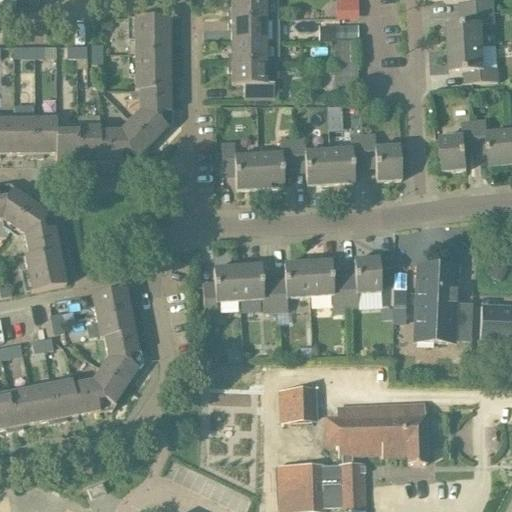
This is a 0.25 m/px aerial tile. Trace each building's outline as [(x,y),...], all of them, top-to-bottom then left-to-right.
[(227,22),(265,22),(265,0),(246,0),(231,0),(231,14),(227,14),(227,22)] [(360,0),(339,0),(339,21),(360,21),(360,0)] [(461,16),(494,14),(493,1),(480,2),(480,0),(445,0),(446,5),(460,4),(461,16)] [(449,52),(483,50),(482,27),(495,26),(494,14),(461,16),(462,27),(447,28),(449,52)] [(134,39),(169,39),(169,20),(134,21),(134,39)] [(231,44),(279,44),(278,22),(265,22),(227,22),(227,31),(231,31),(231,44)] [(169,39),(134,39),(134,57),(169,57),(169,39)] [(354,66),(355,42),(337,41),(335,65),(354,66)] [(227,66),(266,66),(278,65),(279,65),(279,44),(231,44),(231,57),(227,57),(227,66)] [(102,57),(102,48),(91,48),(91,58),(102,57)] [(33,62),(33,50),(23,50),(23,62),(33,62)] [(33,62),(43,61),(43,50),(33,50),(33,62)] [(77,61),(77,50),(66,50),(66,61),(77,61)] [(77,61),(86,61),(86,50),(77,50),(77,61)] [(485,72),(483,50),(449,52),(450,76),(465,75),(466,87),(499,85),(498,71),(485,72)] [(102,57),(91,58),(91,67),(102,67),(102,57)] [(169,57),(134,57),(134,75),(169,75),(169,57)] [(227,66),(227,74),(231,74),(231,88),(243,88),(243,103),(278,102),(278,65),(266,66),(227,66)] [(169,75),(134,75),(135,94),(139,94),(169,93),(169,75)] [(169,93),(139,94),(139,114),(170,114),(169,93)] [(129,124),(140,135),(151,145),(166,130),(168,132),(172,127),(172,120),(170,120),(170,114),(139,114),(129,124)] [(0,122),(0,157),(13,157),(12,122),(0,122)] [(12,122),(13,157),(26,157),(26,161),(34,160),(34,122),(12,122)] [(34,122),(34,160),(43,160),(43,157),(55,157),(55,165),(56,165),(56,130),(56,122),(34,122)] [(474,124),(477,158),(489,156),(490,171),(511,168),(511,153),(510,134),(488,136),(487,123),(474,124)] [(120,134),(120,164),(126,164),(126,167),(134,167),(138,162),(137,160),(151,145),(140,135),(129,124),(120,134)] [(474,124),(462,126),(463,139),(439,141),(443,175),(468,173),(466,159),(477,158),(474,124)] [(56,130),(56,165),(69,165),(69,168),(78,168),(77,130),(56,130)] [(77,130),(78,168),(86,168),(86,165),(100,165),(100,151),(99,134),(99,130),(77,130)] [(99,134),(100,151),(100,165),(120,164),(120,134),(99,134)] [(364,171),(375,170),(376,185),(401,183),(399,149),(375,150),(374,137),(362,138),(364,171)] [(364,171),(362,138),(349,139),(350,152),(328,153),(330,187),(353,186),(352,172),(364,171)] [(330,187),(328,153),(305,154),(304,141),(292,142),(294,175),(305,175),(306,189),(330,187)] [(294,175),(292,142),(279,143),(280,156),(258,157),(260,192),(283,190),(282,176),(294,175)] [(260,192),(258,157),(235,159),(234,145),(221,146),(223,179),(235,179),(236,193),(260,192)] [(1,191),(0,190),(0,216),(1,222),(13,230),(21,217),(30,204),(12,193),(14,191),(8,187),(1,188),(1,191)] [(30,204),(21,217),(13,230),(24,238),(54,232),(53,226),(55,225),(54,218),(49,214),(47,216),(30,204)] [(54,232),(24,238),(28,257),(58,252),(54,232)] [(65,288),(58,252),(28,257),(24,258),(31,295),(65,288)] [(354,276),(343,277),(345,310),(357,310),(357,296),(380,295),(380,288),(392,287),(391,271),(379,272),(378,261),(353,262),(354,276)] [(345,310),(343,277),(331,278),(331,264),(307,265),(309,299),(332,298),(332,311),(345,310)] [(309,299),(307,265),(283,266),(284,281),(273,281),(275,315),(287,314),(286,301),(309,299)] [(419,267),(415,344),(451,346),(451,344),(470,345),(471,308),(453,308),(455,269),(419,267)] [(501,283),(505,274),(495,269),(491,267),(488,274),(491,276),(490,278),(501,283)] [(275,315),(273,281),(261,282),(260,268),(237,269),(239,304),(261,302),(262,316),(275,315)] [(239,304),(237,269),(213,271),(214,285),(202,286),(204,319),(217,318),(216,305),(239,304)] [(396,273),(398,326),(409,326),(407,273),(396,273)] [(9,289),(0,290),(0,300),(0,301),(11,299),(9,289)] [(95,319),(133,312),(131,304),(128,304),(125,291),(91,298),(95,319)] [(511,309),(480,309),(478,362),(502,363),(502,349),(511,349),(511,309)] [(104,341),(119,338),(134,335),(131,321),(135,320),(133,312),(95,319),(100,341),(103,340),(104,341)] [(62,326),(60,316),(49,318),(51,328),(62,326)] [(62,326),(51,328),(53,338),(64,336),(62,326)] [(134,335),(119,338),(104,341),(107,360),(138,354),(134,335)] [(43,354),(53,353),(51,343),(50,341),(41,343),(43,354)] [(43,354),(41,343),(31,345),(33,356),(43,354)] [(0,351),(0,359),(1,363),(10,361),(8,350),(0,351)] [(100,372),(112,380),(125,389),(137,372),(139,373),(143,367),(141,360),(139,360),(138,354),(107,360),(100,372)] [(92,383),(98,413),(104,412),(104,415),(112,413),(116,408),(114,406),(125,389),(112,380),(100,372),(92,383)] [(78,417),(75,402),(72,387),(71,383),(50,387),(57,425),(65,424),(64,420),(78,417)] [(72,387),(75,402),(78,417),(98,413),(92,383),(72,387)] [(57,425),(50,387),(28,392),(35,426),(48,423),(49,427),(57,425)] [(35,426),(28,392),(7,396),(15,433),(23,432),(22,428),(35,426)] [(314,424),(314,396),(313,392),(280,394),(281,425),(314,424)] [(15,433),(7,396),(0,397),(0,432),(6,432),(6,435),(15,433)] [(341,459),(347,459),(381,457),(381,461),(407,459),(407,468),(425,467),(423,407),(336,411),(337,459),(341,459)] [(338,471),(323,471),(323,467),(299,468),(299,511),(324,511),(340,511),(339,511),(365,511),(363,466),(347,467),(347,459),(341,459),(341,467),(338,467),(338,471)] [(91,502),(106,495),(102,485),(87,491),(91,502)]
